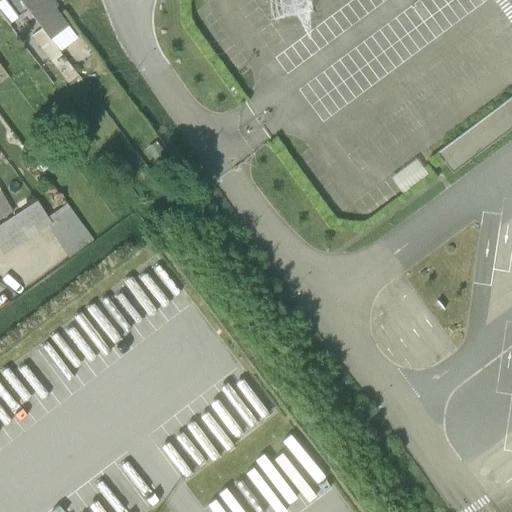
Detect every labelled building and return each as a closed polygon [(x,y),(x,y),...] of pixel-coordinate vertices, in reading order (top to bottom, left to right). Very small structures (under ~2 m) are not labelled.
[(16,16),(27,7),(21,0),(0,0),(0,16),(8,26),(18,18),(16,16)] [(77,40),(67,26),(54,8),(57,6),(52,0),(21,0),(27,7),(42,28),(50,38),(61,53),(77,40)] [(50,38),(42,28),(30,38),(49,63),(60,55),(50,38)] [(451,175),(511,128),(511,95),(435,153),(451,175)] [(0,192),(0,224),(14,216),(0,192)] [(0,251),(2,255),(46,227),(51,224),(46,217),(34,202),(14,216),(0,224),(0,251)] [(92,240),(65,205),(46,217),(51,224),(46,227),(67,258),(68,258),(92,240)]
